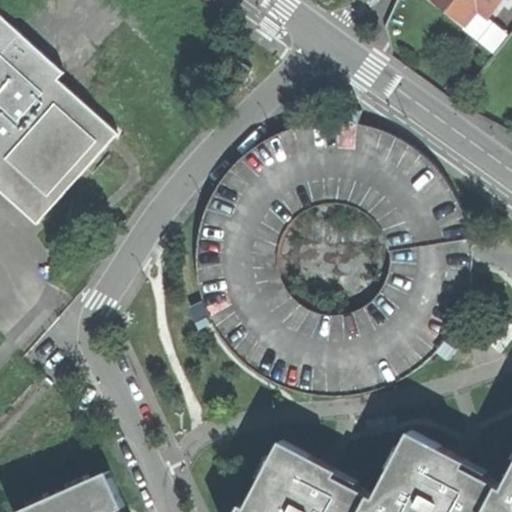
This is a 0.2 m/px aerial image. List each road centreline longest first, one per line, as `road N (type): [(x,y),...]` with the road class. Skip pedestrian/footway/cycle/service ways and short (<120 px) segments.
road 1 (residential): [(152,472),(93,333),(99,304),(141,241),(323,31)]
road 2 (residential): [(511,364),(403,398),(218,429),(152,472)]
road 3 (tertiary): [(511,168),(323,31)]
